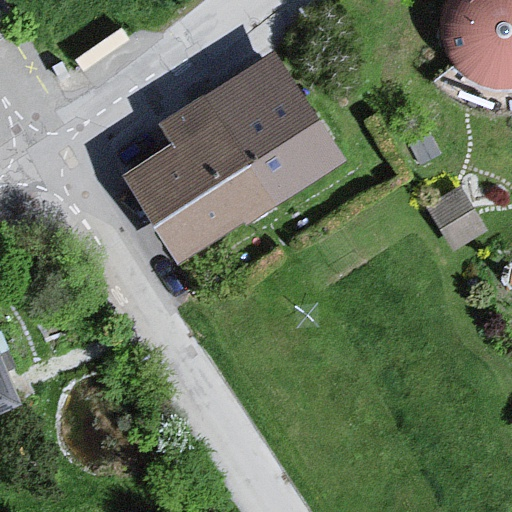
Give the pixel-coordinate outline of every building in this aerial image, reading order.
[(511,80),(511,0),(444,0),(442,4),(440,25),(445,45),(456,62),(472,74),(492,81),(511,80)] [(334,150),(268,44),(153,115),(166,135),(117,165),(171,252),(334,150)] [(431,132),(410,141),(420,163),(441,154),(431,132)] [(485,226),(458,182),(425,202),(453,246),(485,226)] [(0,369),(0,394),(8,391),(0,369)]
